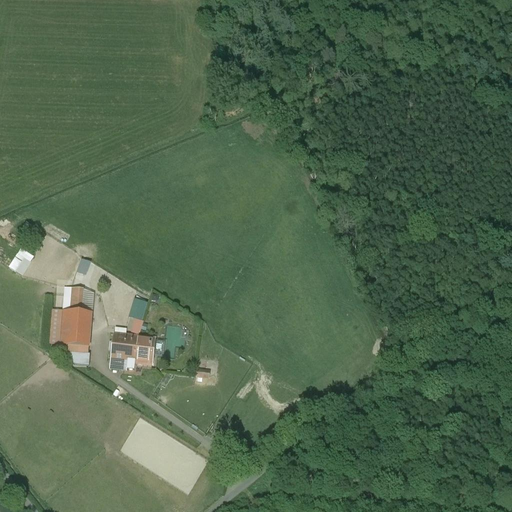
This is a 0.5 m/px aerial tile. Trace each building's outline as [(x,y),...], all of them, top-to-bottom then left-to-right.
[(29,244),(38,231),(29,224),(20,238),(29,244)] [(82,258),(77,272),(87,275),(92,261),(82,258)] [(31,264),(21,260),(16,274),(26,277),(31,264)] [(65,290),(63,312),(83,313),(85,291),(65,290)] [(137,323),(142,325),(146,311),(136,308),(133,318),(138,319),(137,323)] [(83,313),(63,312),(60,344),(88,346),(90,314),(83,313)] [(155,338),(113,333),(111,360),(133,363),(153,365),(155,338)] [(133,363),(111,360),(110,368),(132,370),(133,363)] [(198,372),(197,381),(210,383),(212,374),(198,372)]
